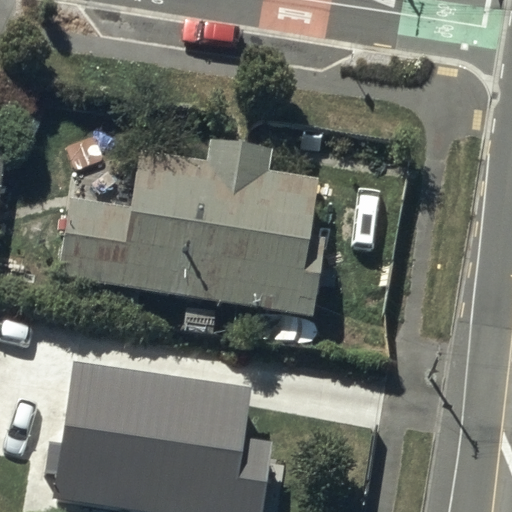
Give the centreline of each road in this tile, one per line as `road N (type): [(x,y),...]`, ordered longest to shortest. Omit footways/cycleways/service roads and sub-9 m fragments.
road 1 (tertiary): [(496,511),(492,413),(511,149)]
road 2 (residential): [(317,0),(511,30)]
